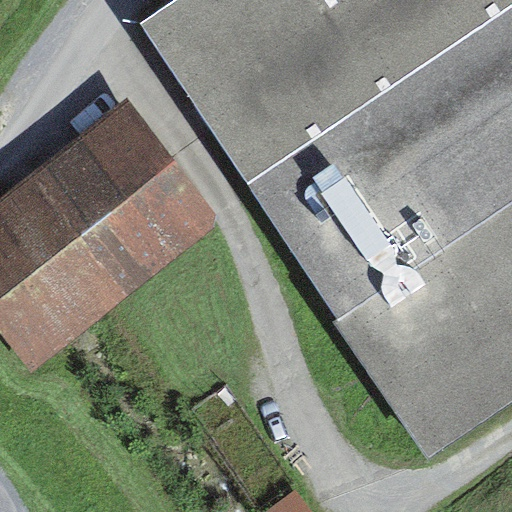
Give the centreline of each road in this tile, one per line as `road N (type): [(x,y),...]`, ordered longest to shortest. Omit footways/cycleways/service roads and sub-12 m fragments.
road 1 (track): [(351,511),(215,189),(109,20),(0,152)]
road 2 (track): [(365,511),(511,448)]
